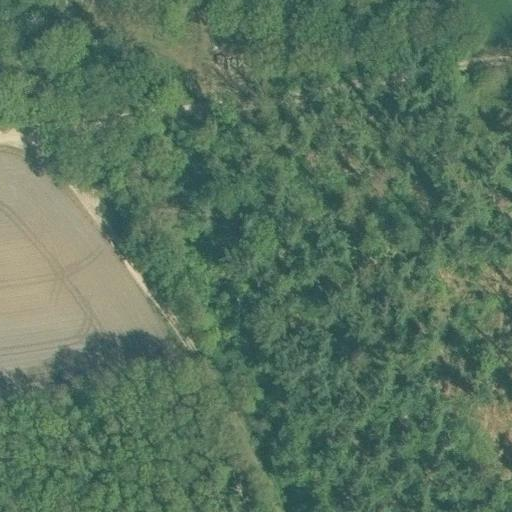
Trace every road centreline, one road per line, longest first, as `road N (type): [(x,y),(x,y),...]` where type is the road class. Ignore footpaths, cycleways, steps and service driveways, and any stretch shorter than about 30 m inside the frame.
road 1 (track): [(12,138),(511,63)]
road 2 (track): [(276,511),(185,341),(136,270),(51,165),(12,138)]
